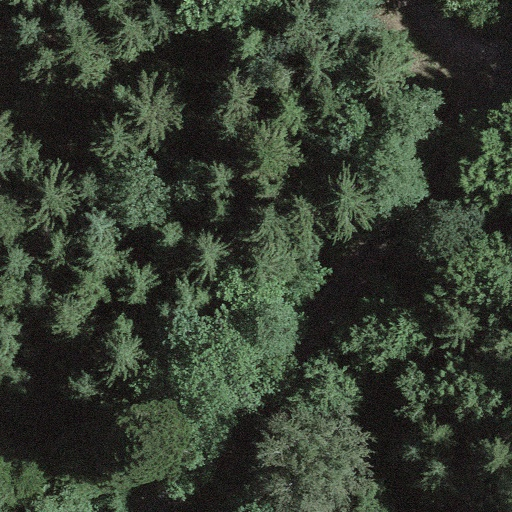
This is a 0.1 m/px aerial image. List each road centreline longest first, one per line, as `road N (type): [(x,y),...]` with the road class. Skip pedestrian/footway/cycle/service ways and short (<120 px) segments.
road 1 (track): [(505,73),(164,511)]
road 2 (track): [(505,73),(439,43),(401,0)]
